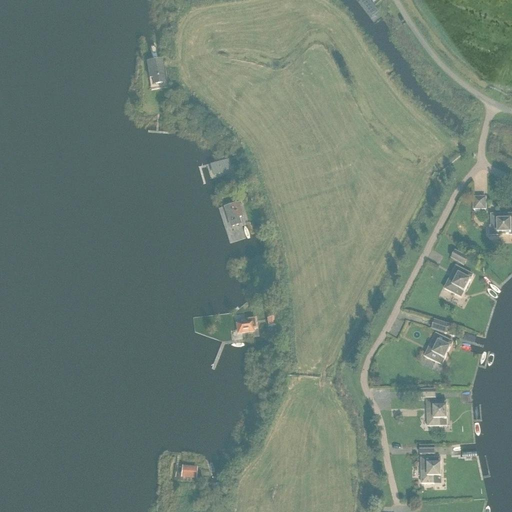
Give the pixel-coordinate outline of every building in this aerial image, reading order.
[(368,0),(354,0),(373,23),(381,17),(368,0)] [(163,84),(161,71),(163,70),(162,61),(146,64),(149,79),(152,78),(153,86),(163,84)] [(228,158),(197,166),(203,187),(235,180),(228,158)] [(473,212),(486,211),(486,198),(472,198),(473,212)] [(230,228),(240,225),(237,219),(242,217),(238,205),(224,209),(230,228)] [(491,228),(489,228),(489,237),(498,237),(498,235),(510,235),(510,228),(511,228),(511,216),(491,216),(491,228)] [(464,267),(468,259),(454,252),(450,260),(464,267)] [(464,293),(469,282),(472,277),(456,268),(444,290),(455,296),(458,291),(464,293)] [(237,335),(252,333),(252,330),(255,330),(254,320),(247,321),(247,324),(236,326),(237,335)] [(446,335),(449,326),(434,321),(431,331),(446,335)] [(444,347),(446,341),(435,336),(424,358),(436,364),(438,358),(444,361),(449,350),(444,347)] [(420,400),(436,399),(436,390),(419,391),(420,400)] [(440,421),(446,421),(446,402),(427,402),(428,428),(440,428),(440,421)] [(420,456),(434,456),(434,447),(419,448),(420,456)] [(421,485),(434,485),(434,479),(440,479),(440,459),(421,459),(421,485)] [(195,478),(196,469),(182,468),(181,477),(195,478)]
